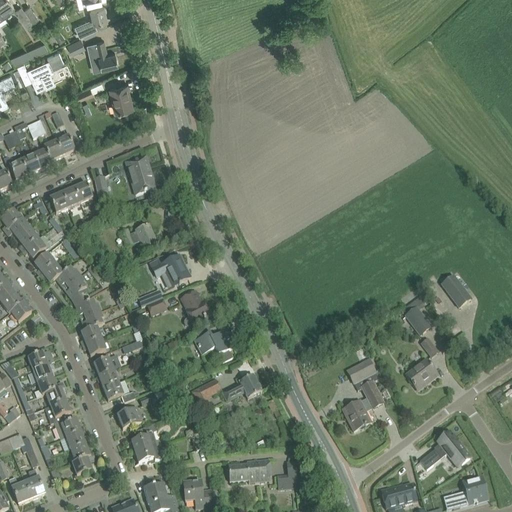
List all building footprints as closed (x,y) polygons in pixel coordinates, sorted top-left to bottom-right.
[(14,8),(8,0),(0,0),(0,11),(4,16),(10,12),(9,11),(14,8)] [(29,6),(24,10),(33,23),(38,19),(29,6)] [(98,30),(94,22),(107,19),(104,6),(90,9),(93,19),(74,27),(79,38),(98,30)] [(21,7),(16,10),(27,27),(32,24),(21,7)] [(54,35),(60,44),(66,40),(60,31),(54,35)] [(33,48),(39,45),(33,34),(27,37),(33,48)] [(85,49),(80,40),(67,47),(72,55),(85,49)] [(96,43),(87,45),(92,66),(100,64),(102,70),(118,66),(115,54),(107,55),(104,41),(96,43)] [(24,64),(17,66),(21,75),(28,72),(32,81),(37,92),(46,88),(55,84),(51,74),(54,73),(53,69),(64,64),(59,53),(48,58),(48,60),(27,70),(24,64)] [(8,61),(3,64),(7,69),(12,66),(8,61)] [(0,110),(8,107),(2,93),(16,86),(11,76),(0,80),(0,110)] [(127,85),(110,90),(116,113),(133,108),(130,109),(128,100),(131,100),(127,85)] [(90,88),(75,95),(78,101),(93,94),(90,88)] [(58,115),(52,117),(58,130),(64,127),(58,115)] [(46,135),(40,123),(34,126),(40,138),(46,135)] [(34,126),(28,128),(34,141),(40,138),(34,126)] [(16,134),(10,137),(15,149),(22,146),(21,142),(26,140),(20,127),(15,130),(16,134)] [(15,149),(10,137),(3,139),(9,152),(15,149)] [(75,153),(69,138),(59,143),(65,158),(75,153)] [(65,158),(59,143),(44,149),(45,152),(46,152),(53,170),(58,168),(55,162),(65,158)] [(46,152),(45,152),(33,158),(40,173),(48,169),(49,172),(53,170),(46,152)] [(40,173),(33,158),(21,163),(29,181),(34,179),(32,176),(40,173)] [(144,159),(128,164),(132,179),(131,180),(136,197),(156,191),(151,174),(149,175),(144,159)] [(29,181),(21,163),(17,165),(17,163),(8,160),(4,162),(8,173),(10,172),(16,183),(23,180),(25,183),(29,181)] [(6,173),(1,175),(0,173),(0,193),(13,188),(6,173)] [(109,204),(104,180),(94,182),(100,206),(109,204)] [(93,200),(87,185),(74,190),(81,206),(93,200)] [(81,206),(74,190),(62,196),(68,211),(81,206)] [(38,199),(45,210),(51,207),(44,195),(38,199)] [(68,211),(62,196),(50,201),(56,216),(68,211)] [(21,223),(13,212),(0,222),(5,229),(3,231),(6,235),(21,223)] [(53,220),(50,222),(55,229),(58,226),(53,220)] [(23,222),(21,223),(6,235),(9,239),(13,236),(17,242),(30,232),(23,222)] [(63,233),(58,226),(55,229),(60,235),(63,233)] [(157,245),(150,227),(135,233),(135,234),(130,236),(128,232),(121,235),(127,249),(140,244),(143,251),(157,245)] [(71,235),(78,232),(76,228),(68,231),(64,233),(66,237),(71,235)] [(38,242),(30,232),(17,242),(22,248),(19,250),(23,254),(38,242)] [(46,252),(38,242),(23,254),(26,258),(28,256),(33,262),(46,252)] [(73,252),(68,246),(65,248),(70,254),(73,252)] [(78,258),(73,252),(70,254),(75,261),(74,261),(75,262),(79,259),(78,258)] [(55,266),(47,256),(36,265),(41,271),(38,273),(41,277),(55,266)] [(183,266),(179,258),(152,271),(156,279),(168,273),(175,288),(190,280),(190,279),(188,280),(181,267),(183,266)] [(63,276),(55,266),(41,277),(44,281),(47,279),(52,285),(56,282),(63,276)] [(88,270),(93,277),(96,275),(91,268),(88,270)] [(64,292),(80,279),(75,273),(74,274),(71,270),(63,276),(56,282),(64,292)] [(102,282),(96,275),(93,277),(99,284),(102,282)] [(0,291),(9,284),(6,280),(4,282),(0,277),(0,291)] [(454,277),(441,287),(459,312),(472,302),(454,277)] [(85,306),(81,298),(88,293),(82,286),(85,285),(80,279),(64,292),(72,302),(76,310),(85,306)] [(0,304),(1,306),(15,296),(10,290),(12,288),(9,284),(0,291),(0,304)] [(162,285),(142,293),(144,299),(164,291),(162,285)] [(158,294),(138,302),(141,310),(147,308),(161,302),(158,294)] [(201,305),(196,294),(181,302),(187,312),(185,313),(189,320),(186,321),(184,323),(184,326),(185,327),(187,329),(189,329),(210,318),(203,304),(201,305)] [(11,315),(26,303),(23,299),(19,302),(15,296),(1,306),(9,316),(11,315)] [(405,318),(420,339),(433,330),(419,312),(428,305),(422,298),(407,309),(410,314),(405,318)] [(165,312),(161,302),(147,308),(151,318),(165,312)] [(29,307),(26,303),(11,315),(19,325),(32,315),(27,309),(29,307)] [(97,308),(95,308),(93,303),(85,306),(76,310),(81,322),(100,314),(97,308)] [(103,321),(100,314),(81,322),(85,333),(96,329),(96,330),(102,327),(100,322),(103,321)] [(101,341),(96,330),(96,329),(85,333),(81,335),(84,342),(81,344),(83,348),(101,341)] [(212,340),(210,335),(194,343),(202,357),(215,350),(218,358),(219,357),(223,365),(233,360),(229,352),(233,350),(225,333),(212,340)] [(106,353),(101,341),(83,348),(85,353),(88,352),(91,359),(106,353)] [(427,341),(420,346),(429,358),(436,353),(427,341)] [(142,342),(129,347),(132,354),(145,349),(142,342)] [(435,350),(439,360),(443,359),(439,348),(435,350)] [(28,368),(27,370),(29,374),(33,373),(51,366),(49,361),(51,361),(52,358),(51,355),(48,354),(44,355),(43,355),(41,351),(30,355),(30,356),(31,359),(28,360),(30,368),(28,368)] [(109,360),(94,367),(99,379),(114,373),(122,370),(117,359),(109,361),(109,360)] [(149,360),(145,361),(138,364),(141,372),(148,369),(152,367),(149,360)] [(358,393),(363,391),(367,400),(343,412),(347,422),(350,420),(356,432),(353,433),(354,434),(371,425),(365,412),(371,409),(373,411),(383,406),(373,385),(379,382),(378,380),(384,377),(378,367),(374,369),(370,361),(347,373),(354,387),(355,387),(358,393)] [(406,377),(416,391),(429,381),(431,383),(438,378),(426,362),(406,377)] [(51,366),(33,373),(37,385),(53,379),(50,372),(53,370),(51,366)] [(19,378),(10,367),(5,372),(12,381),(13,381),(18,379),(19,378)] [(114,373),(99,379),(104,391),(119,385),(114,373)] [(0,395),(11,387),(3,375),(0,377),(0,395)] [(262,394),(254,377),(239,385),(240,386),(227,392),(228,393),(223,395),(227,403),(244,395),(248,401),(262,394)] [(40,393),(35,395),(37,400),(42,398),(45,397),(45,396),(64,389),(62,385),(56,387),(53,379),(37,385),(40,393)] [(155,380),(150,382),(155,393),(159,391),(155,380)] [(217,381),(198,391),(191,394),(201,415),(213,409),(209,399),(222,392),(217,381)] [(119,385),(104,391),(108,404),(122,399),(124,405),(136,401),(133,394),(130,396),(125,383),(119,385)] [(64,389),(45,396),(45,397),(50,409),(66,403),(63,395),(66,394),(64,389)] [(27,404),(23,391),(18,393),(23,405),(27,404)] [(0,396),(0,404),(6,411),(11,406),(1,396),(0,396)] [(154,404),(152,397),(139,402),(142,409),(154,404)] [(66,403),(50,409),(54,421),(52,422),(54,426),(70,420),(68,416),(71,415),(66,403)] [(30,411),(27,404),(23,405),(26,413),(28,418),(34,415),(32,411),(30,411)] [(13,423),(7,415),(0,405),(0,413),(4,419),(9,426),(13,423)] [(23,415),(19,406),(7,415),(13,423),(23,415)] [(137,410),(117,418),(123,432),(143,424),(137,410)] [(37,422),(34,415),(28,418),(31,424),(37,422)] [(70,420),(54,426),(60,442),(84,433),(83,428),(80,429),(76,421),(71,424),(70,420)] [(161,447),(159,442),(155,443),(152,434),(156,433),(154,428),(135,434),(138,434),(140,441),(127,445),(128,447),(129,447),(128,445),(132,444),(135,455),(161,447)] [(84,433),(60,442),(65,455),(70,453),(70,452),(86,446),(83,438),(86,437),(84,433)] [(191,437),(192,440),(196,453),(204,450),(198,435),(191,437)] [(435,452),(420,464),(427,472),(438,464),(447,456),(457,470),(470,460),(464,453),(464,452),(466,451),(461,445),(459,446),(451,435),(445,440),(446,441),(444,442),(444,441),(443,442),(442,444),(441,443),(440,444),(441,444),(439,446),(439,445),(438,445),(439,447),(439,446),(441,449),(436,453),(435,452)] [(25,448),(23,442),(21,437),(20,436),(14,439),(19,450),(25,448)] [(19,450),(14,439),(9,441),(13,452),(19,450)] [(13,452),(9,441),(3,443),(7,455),(13,452)] [(86,446),(70,452),(70,453),(75,464),(75,465),(94,457),(92,453),(89,454),(86,446)] [(134,465),(135,468),(148,463),(149,466),(165,461),(162,451),(161,447),(135,455),(138,466),(135,467),(134,465)] [(50,460),(45,448),(41,450),(46,462),(50,460)] [(39,467),(32,451),(26,454),(33,470),(39,467)] [(75,464),(72,465),(72,466),(77,478),(92,473),(89,464),(96,462),(94,457),(75,465),(75,464)] [(271,483),(269,463),(247,465),(247,467),(228,469),(230,485),(248,483),(248,485),(271,483)] [(3,464),(0,465),(0,477),(2,483),(9,480),(3,464)] [(302,477),(301,477),(300,464),(288,465),(289,477),(277,478),(278,492),(295,491),(296,495),(304,494),(303,488),(302,477)] [(45,497),(35,472),(28,475),(31,483),(25,485),(32,502),(45,497)] [(57,472),(51,474),(56,487),(62,484),(57,472)] [(487,502),(481,479),(464,484),(466,495),(450,499),(454,511),(487,502)] [(32,502),(25,485),(18,488),(15,480),(9,483),(19,507),(32,502)] [(213,510),(211,494),(211,493),(202,494),(201,483),(183,485),(185,504),(194,503),(195,511),(213,510)] [(179,511),(175,497),(167,499),(164,486),(155,488),(155,487),(144,490),(148,508),(149,507),(150,511),(179,511)] [(417,503),(412,486),(399,490),(398,489),(381,493),(386,511),(417,503)] [(9,504),(4,494),(0,495),(0,511),(8,511),(9,511),(6,506),(9,504)] [(295,511),(306,511),(306,503),(295,503),(295,511)]
